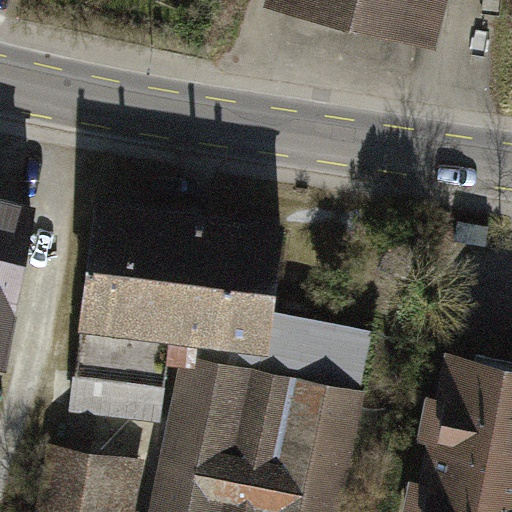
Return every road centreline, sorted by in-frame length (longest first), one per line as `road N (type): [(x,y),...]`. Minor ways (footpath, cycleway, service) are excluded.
road 1 (primary): [(0,82),(511,170)]
road 2 (unknown): [(79,97),(25,378),(0,460)]
